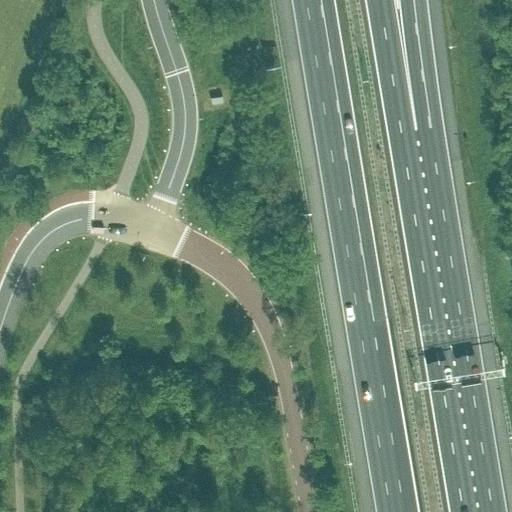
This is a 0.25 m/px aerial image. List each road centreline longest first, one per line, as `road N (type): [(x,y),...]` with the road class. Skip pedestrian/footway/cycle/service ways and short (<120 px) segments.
road 1 (motorway): [(315,0),(399,511)]
road 2 (motorway): [(461,511),(399,131)]
road 3 (tertiary): [(308,511),(280,359),(250,291),(234,272),(151,228)]
road 4 (tertiary): [(151,228),(181,155),(187,116),(154,0)]
road 5 (tertiary): [(151,228),(90,216),(45,230),(0,330)]
road 6 (motorway): [(399,131),(377,0)]
road 7 (motorway): [(399,131),(398,0)]
